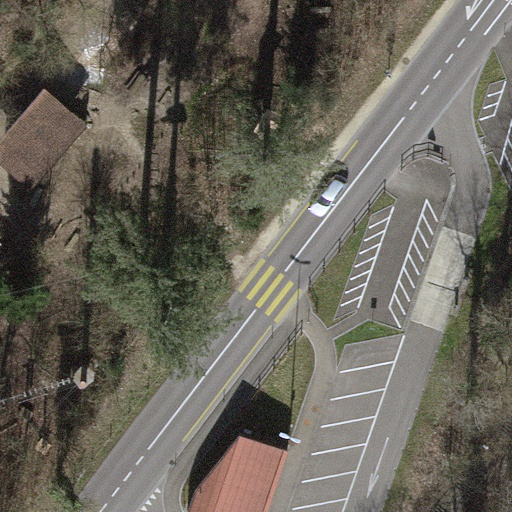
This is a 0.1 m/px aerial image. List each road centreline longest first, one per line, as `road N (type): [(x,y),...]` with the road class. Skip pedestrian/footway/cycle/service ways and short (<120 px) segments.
road 1 (tertiary): [(105,511),(417,121),(502,0)]
road 2 (track): [(129,0),(0,131)]
